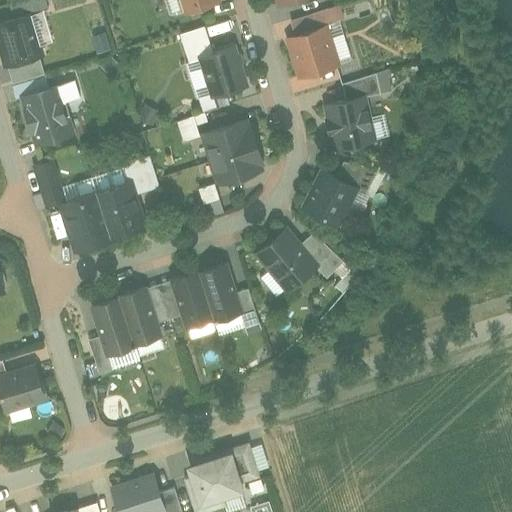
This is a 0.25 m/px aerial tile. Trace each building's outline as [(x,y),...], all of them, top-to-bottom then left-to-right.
[(178,0),(184,20),(224,7),(221,0),(178,0)] [(275,0),(280,12),(316,0),(275,0)] [(0,22),(0,46),(7,72),(44,61),(31,14),(0,22)] [(345,27),(341,28),(339,23),(334,25),(348,62),(357,58),(345,27)] [(328,26),(286,39),(301,85),(343,72),(328,26)] [(250,91),(235,46),(198,57),(213,103),(250,91)] [(62,85),(22,97),(29,119),(26,119),(29,129),(32,128),(38,150),(78,139),(62,85)] [(376,146),(366,97),(328,105),(331,121),(328,122),(331,138),(334,138),(338,154),(376,146)] [(212,158),(254,145),(249,132),(245,133),(241,120),(203,132),(212,158)] [(253,159),(258,158),(254,145),(212,158),(220,184),(258,172),(253,159)] [(305,205),(341,222),(360,182),(323,165),(305,205)] [(149,226),(136,182),(100,193),(101,196),(113,236),(149,226)] [(203,187),(208,203),(224,198),(219,182),(203,187)] [(113,236),(101,196),(65,206),(77,250),(114,240),(113,236)] [(257,251),(290,290),(321,264),(288,225),(257,251)] [(0,298),(15,295),(4,254),(0,254),(0,298)] [(205,271),(221,317),(222,320),(252,310),(236,261),(205,271)] [(204,267),(173,278),(190,328),(221,317),(205,271),(204,267)] [(124,299),(140,345),(171,335),(154,285),(123,295),(124,299)] [(124,299),(93,309),(110,359),(141,348),(140,345),(124,299)] [(0,384),(9,414),(53,400),(47,379),(43,380),(36,360),(0,371),(0,384)] [(239,446),(192,461),(205,502),(252,487),(239,446)] [(172,511),(159,469),(110,485),(118,511),(172,511)] [(49,509),(50,511),(85,511),(81,499),(49,509)]
